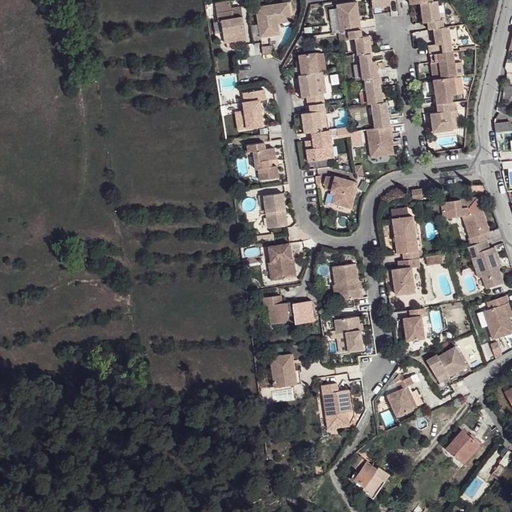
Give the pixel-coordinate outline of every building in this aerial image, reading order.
[(420,3),(423,23),(427,22),(428,29),(433,28),(444,27),(442,19),(440,20),(437,0),(433,1),(420,3)] [(255,7),(260,38),(270,36),(279,34),(277,23),(277,19),(290,17),(288,2),(255,7)] [(336,5),(341,32),(344,32),(349,31),(360,29),(356,2),(336,5)] [(217,13),(218,21),(221,20),(224,43),(235,41),(245,39),(241,9),(232,11),(217,13)] [(433,28),(435,44),(428,45),(430,55),(452,51),(448,26),(444,27),(433,28)] [(362,37),(360,29),(349,31),(350,39),(356,38),(358,54),(360,54),(370,53),(371,53),(369,35),(362,37)] [(261,40),(253,41),(256,55),(271,53),(269,47),(262,48),(261,40)] [(430,55),(433,79),(453,76),(456,76),(452,51),(430,55)] [(299,55),(301,67),(296,68),(296,71),(297,75),(299,74),(301,74),(315,72),(318,72),(319,72),(316,52),(299,55)] [(360,54),(363,79),(365,79),(378,77),(375,61),(372,61),(370,53),(360,54)] [(299,74),(302,97),(307,96),(308,104),(323,102),(324,102),(323,93),(318,94),(317,85),(315,72),(301,74),(299,74)] [(433,79),(437,104),(452,102),(451,95),(456,94),(453,76),(433,79)] [(365,79),(368,103),(371,103),(382,101),(379,77),(378,77),(365,79)] [(511,86),(504,85),(503,98),(510,99),(511,88),(511,86)] [(243,102),(247,128),(263,126),(261,113),(259,100),(265,99),(264,89),(243,93),(244,102),(243,102)] [(371,103),(375,128),(389,126),(386,101),(382,101),(371,103)] [(303,123),(304,133),(311,132),(322,130),(319,111),(325,110),(323,102),(308,104),(307,105),(308,112),(301,113),(303,123)] [(437,104),(438,112),(430,113),(433,132),(452,130),(450,111),(454,110),(453,102),(452,102),(437,104)] [(454,110),(450,111),(452,130),(461,129),(458,110),(454,110)] [(509,122),(494,123),(494,125),(503,123),(504,132),(510,131),(509,122)] [(494,125),(495,132),(504,132),(503,123),(494,125)] [(367,129),(370,157),(393,154),(389,126),(375,128),(367,129)] [(311,132),(312,139),(315,139),(316,147),(310,148),(312,160),(320,159),(328,158),(327,146),(331,146),(329,129),(327,130),(322,130),(311,132)] [(495,132),(498,145),(511,143),(511,130),(510,131),(504,132),(495,132)] [(312,139),(305,140),(308,161),(312,160),(310,148),(316,147),(315,139),(312,139)] [(247,144),(248,152),(253,151),(256,169),(258,169),(260,180),(278,177),(276,165),(271,166),(268,167),(267,160),(270,160),(275,159),(274,153),(274,148),(265,149),(264,142),(247,144)] [(326,176),(324,184),(325,185),(325,188),(328,189),(331,190),(339,192),(335,204),(350,208),(358,182),(335,176),(326,176)] [(503,176),(508,192),(511,191),(507,176),(503,176)] [(421,189),(411,191),(413,200),(423,199),(421,189)] [(339,192),(331,190),(329,194),(334,195),(332,203),(335,204),(339,192)] [(263,195),(268,228),(287,225),(284,209),(282,193),(263,195)] [(478,198),(460,200),(461,208),(467,207),(468,209),(478,198)] [(441,202),(443,219),(462,216),(469,215),(468,209),(467,207),(461,208),(460,200),(441,202)] [(462,217),(469,238),(468,238),(471,246),(487,241),(487,240),(485,233),(489,232),(482,211),(469,215),(462,217)] [(395,236),(397,253),(403,252),(404,260),(418,258),(419,258),(413,216),(392,218),(395,236)] [(474,254),(486,289),(503,283),(498,268),(498,265),(500,265),(494,247),(489,248),(487,241),(471,246),(467,247),(470,255),(474,254)] [(268,246),(271,262),(268,263),(271,280),(293,277),(290,260),(292,259),(291,251),(290,243),(268,246)] [(441,254),(427,256),(428,264),(442,261),(441,254)] [(474,254),(470,255),(482,290),(486,289),(474,254)] [(398,261),(399,268),(392,269),(394,282),(395,294),(414,291),(411,267),(419,266),(418,258),(404,260),(398,261)] [(335,265),(338,284),(340,284),(342,300),(360,297),(357,280),(355,263),(335,265)] [(268,305),(271,324),(284,322),(287,316),(294,315),(295,324),(314,321),(311,300),(301,301),(292,303),(293,308),(287,309),(286,302),(281,303),(280,295),(263,297),(264,306),(268,305)] [(487,302),(489,309),(477,313),(482,327),(488,325),(492,339),(511,332),(511,326),(509,317),(508,318),(503,305),(508,303),(506,296),(487,302)] [(511,313),(508,303),(503,305),(508,318),(509,317),(511,316),(511,313)] [(410,309),(411,317),(403,318),(405,329),(406,340),(424,338),(421,316),(426,315),(425,307),(410,309)] [(336,330),(336,333),(345,332),(348,351),(363,349),(360,332),(358,316),(334,319),(336,330)] [(426,360),(436,377),(446,371),(449,376),(467,365),(455,346),(438,356),(436,354),(426,360)] [(270,356),(274,387),(294,384),(292,371),(294,370),(293,362),(292,353),(270,356)] [(294,370),(292,371),(294,384),(301,383),(299,370),(294,370)] [(446,371),(436,377),(439,382),(449,376),(446,371)] [(396,382),(399,389),(387,395),(396,416),(412,408),(403,387),(413,383),(409,376),(396,382)] [(321,385),(327,424),(348,420),(347,411),(346,405),(350,404),(349,397),(348,389),(337,391),(336,383),(321,385)] [(498,404),(493,407),(500,417),(504,413),(498,404)] [(462,431),(446,449),(463,463),(479,445),(472,439),(470,437),(462,431)] [(357,455),(351,464),(357,469),(351,479),(356,483),(357,481),(365,486),(361,491),(373,499),(390,474),(378,466),(376,470),(357,455)] [(505,468),(508,464),(505,455),(499,463),(505,468)] [(499,463),(495,469),(501,474),(505,468),(499,463)]
